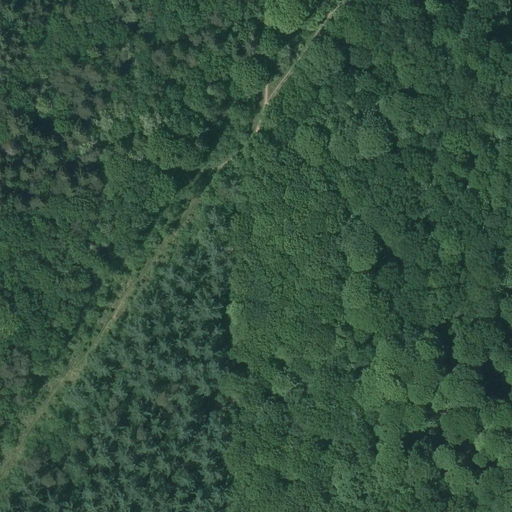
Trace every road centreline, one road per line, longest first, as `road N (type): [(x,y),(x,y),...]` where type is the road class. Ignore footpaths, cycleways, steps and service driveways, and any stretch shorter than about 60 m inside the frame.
road 1 (track): [(262,131),(297,144),(344,183),(354,204),(344,511)]
road 2 (track): [(250,154),(226,511)]
road 3 (track): [(250,154),(209,171),(179,169),(0,213)]
road 4 (track): [(44,0),(6,211)]
road 5 (track): [(353,340),(511,343)]
